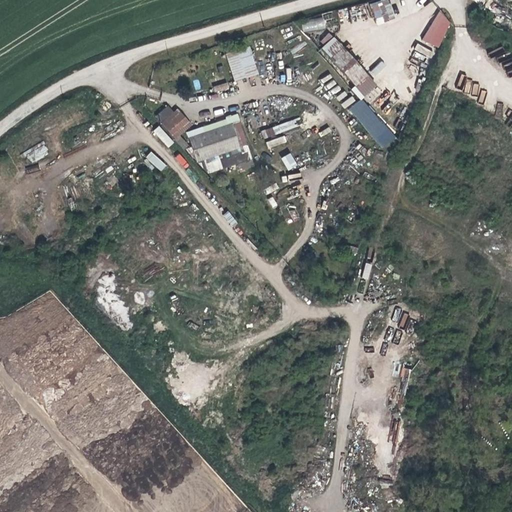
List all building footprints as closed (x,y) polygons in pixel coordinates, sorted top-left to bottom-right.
[(378,0),(369,4),(377,25),(396,18),(389,0),(378,0)] [(437,12),(423,41),(439,48),(452,19),(437,12)] [(323,17),(301,23),(303,32),(325,27),(323,17)] [(325,45),(332,36),(328,32),(320,41),(325,45)] [(378,84),(334,37),(321,49),(355,86),(351,89),(361,100),(378,84)] [(250,45),(225,52),(234,81),(259,74),(250,45)] [(376,75),(386,66),(382,61),(372,70),(376,75)] [(228,83),(214,85),(215,91),(228,89),(228,83)] [(345,108),(355,101),(352,96),(342,103),(345,108)] [(382,149),(396,138),(362,98),(349,110),(382,149)] [(155,115),(174,139),(190,126),(171,103),(155,115)] [(239,115),(187,130),(196,163),(204,160),(207,174),(237,165),(239,170),(253,166),(239,115)] [(167,148),(174,143),(159,125),(153,131),(167,148)] [(272,127),(261,131),(264,139),(275,135),(272,127)] [(284,136),(266,141),(268,148),(286,142),(284,136)] [(161,172),(167,165),(151,151),(145,158),(161,172)] [(281,157),(288,171),(297,166),(290,152),(281,157)] [(223,215),(232,226),(237,222),(228,211),(223,215)] [(368,278),(371,264),(365,263),(363,277),(368,278)] [(403,313),(399,327),(405,328),(408,315),(403,313)]
